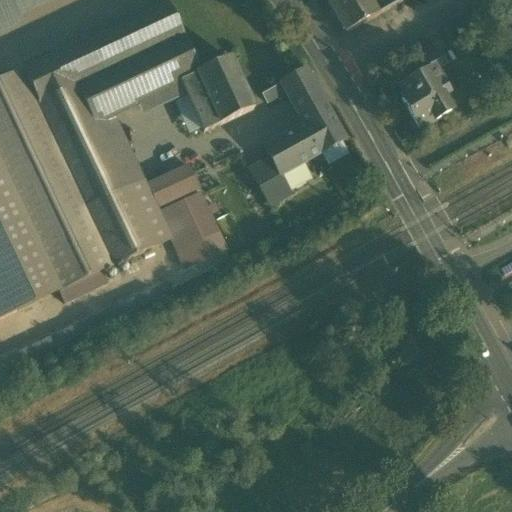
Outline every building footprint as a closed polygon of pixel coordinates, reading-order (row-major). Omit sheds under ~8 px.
[(16,21),(5,0),(0,0),(0,39),(20,30),(16,21)] [(5,0),(16,21),(61,0),(5,0)] [(61,0),(16,21),(20,30),(84,0),(61,0)] [(323,0),(344,37),(377,18),(369,4),(374,0),(323,0)] [(168,242),(154,212),(143,188),(127,196),(91,118),(134,98),(138,106),(180,86),(180,85),(196,78),(195,76),(199,74),(167,5),(0,83),(0,170),(58,294),(102,273),(168,242)] [(419,67),(425,77),(433,72),(444,66),(438,56),(419,67)] [(195,76),(196,78),(219,128),(253,112),(230,60),(199,74),(195,76)] [(305,72),(280,86),(285,95),(288,100),(312,86),(305,72)] [(400,104),(418,135),(449,116),(440,101),(447,97),(433,72),(425,77),(399,91),(405,101),(400,104)] [(203,135),(219,128),(196,78),(180,85),(180,86),(186,97),(201,131),(203,135)] [(173,103),(186,97),(180,86),(138,106),(143,117),(173,103)] [(266,106),(285,95),(280,86),(261,97),(266,106)] [(288,100),(299,119),(324,106),(312,86),(288,100)] [(201,131),(186,97),(173,103),(189,137),(201,131)] [(113,118),(138,106),(134,98),(91,118),(127,196),(143,188),(146,187),(113,118)] [(344,142),(324,106),(299,119),(304,127),(263,150),(270,161),(280,179),(303,166),(320,156),(342,144),(344,142)] [(349,156),(342,144),(320,156),(327,168),(349,156)] [(270,208),(291,196),(290,194),(280,179),(270,161),(250,173),(270,208)] [(280,179),(290,194),(311,182),(303,166),(280,179)] [(146,187),(143,188),(154,212),(198,191),(187,168),(146,187)] [(0,170),(0,321),(58,294),(0,170)] [(201,197),(190,202),(206,238),(218,233),(201,197)] [(175,208),(192,245),(206,238),(190,202),(175,208)] [(181,250),(192,245),(175,208),(157,217),(165,233),(175,253),(181,250)] [(181,250),(175,253),(184,273),(227,253),(218,233),(206,238),(192,245),(181,250)] [(126,269),(123,267),(120,268),(118,271),(119,274),(122,276),(125,276),(127,273),(126,269)] [(102,273),(58,294),(64,307),(108,286),(102,273)] [(114,275),(111,273),(107,274),(106,277),(106,280),(109,282),(113,281),(115,278),(114,275)]
